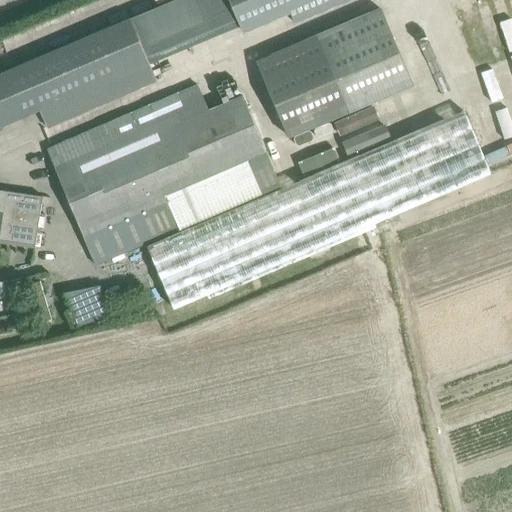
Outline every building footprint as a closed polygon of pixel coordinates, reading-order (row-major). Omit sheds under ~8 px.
[(350,0),(230,0),(244,32),(291,13),(296,24),(350,0)] [(255,61),(288,139),(412,85),(379,8),(255,61)] [(0,74),(0,126),(40,110),(48,128),(157,82),(130,19),(0,74)] [(178,93),(46,149),(95,265),(178,229),(179,230),(280,187),(241,96),(207,110),(189,118),(178,93)] [(465,111),(147,246),(174,309),(206,295),(208,299),(375,228),(374,223),(491,173),(465,111)] [(511,137),(486,149),(495,171),(511,163),(511,137)] [(0,243),(33,249),(41,196),(0,190),(0,243)] [(9,282),(0,283),(0,299),(13,296),(9,282)] [(39,282),(28,285),(39,324),(50,320),(39,282)] [(99,288),(64,295),(77,328),(111,318),(99,288)]
